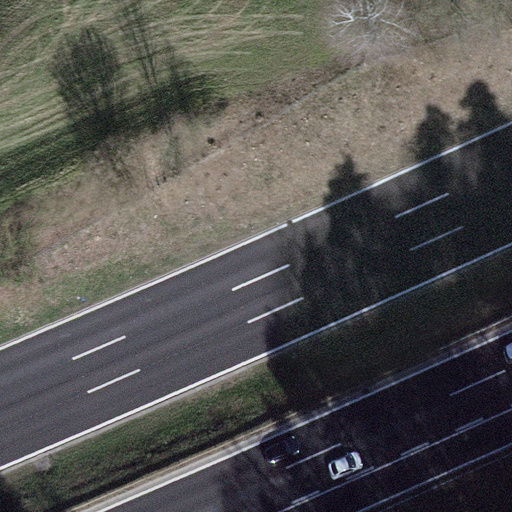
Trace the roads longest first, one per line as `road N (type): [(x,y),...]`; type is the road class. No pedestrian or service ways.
road 1 (motorway): [(511,184),(0,410)]
road 2 (motorway): [(194,511),(511,371)]
